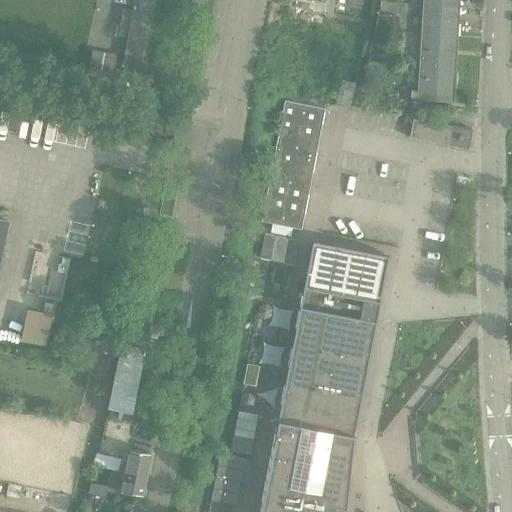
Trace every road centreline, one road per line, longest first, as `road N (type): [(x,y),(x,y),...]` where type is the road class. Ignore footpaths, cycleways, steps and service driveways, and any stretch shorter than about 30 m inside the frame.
road 1 (residential): [(157,511),(261,0)]
road 2 (residential): [(497,107),(497,308),(510,511)]
